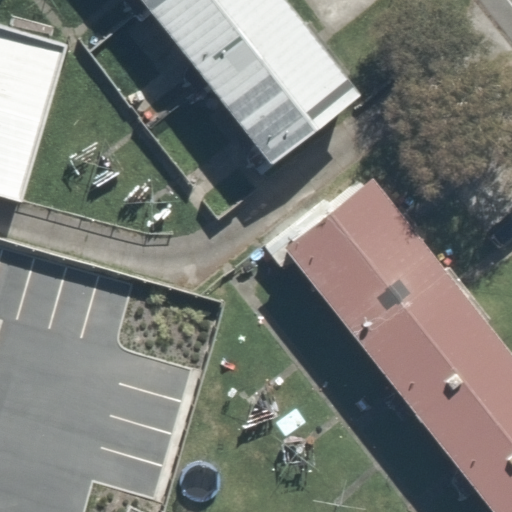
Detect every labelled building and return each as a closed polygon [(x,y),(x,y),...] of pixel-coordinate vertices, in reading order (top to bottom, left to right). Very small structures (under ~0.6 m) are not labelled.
[(281,0),(135,0),(265,163),(356,94),(281,0)] [(64,44),(0,25),(0,195),(20,202),(64,44)] [(511,511),(511,357),(367,174),(279,247),(488,511),(511,511)] [(207,298),(118,277),(105,330),(193,352),(207,298)] [(0,480),(53,497),(60,473),(117,490),(151,378),(0,332),(0,480)]
